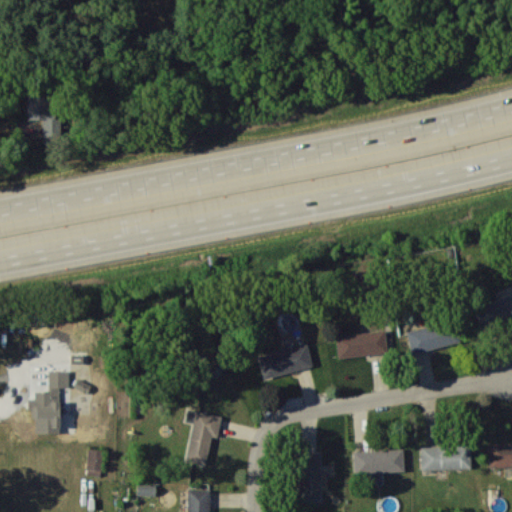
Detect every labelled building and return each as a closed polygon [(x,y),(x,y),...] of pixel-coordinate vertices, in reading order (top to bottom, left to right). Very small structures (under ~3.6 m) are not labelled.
[(28,119),(42,119),(43,140),(60,139),(59,95),(27,96),(28,119)] [(483,330),(511,318),(511,293),(474,308),(483,330)] [(412,354),(460,341),(455,320),(406,332),(412,354)] [(336,334),(337,357),(387,353),(385,331),(336,334)] [(259,354),(263,377),(312,367),(308,345),(259,354)] [(35,432),(59,432),(60,400),(69,400),(69,371),(48,370),(48,391),(35,391),(35,398),(30,398),(29,418),(36,418),(35,432)] [(185,461),(206,465),(211,436),(217,437),(222,416),(187,409),(185,421),(192,422),(185,461)] [(490,466),(511,465),(511,443),(489,444),(490,466)] [(420,445),(421,469),(471,468),(471,448),(458,448),(458,444),(420,445)] [(102,448),(87,448),(86,474),(101,474),(102,448)] [(354,450),(354,473),(404,471),(403,448),(354,450)] [(321,451),(299,452),(300,501),(322,500),(321,451)] [(137,494),(156,495),(156,483),(137,483),(137,494)] [(209,511),(210,489),(188,488),(187,511),(209,511)]
